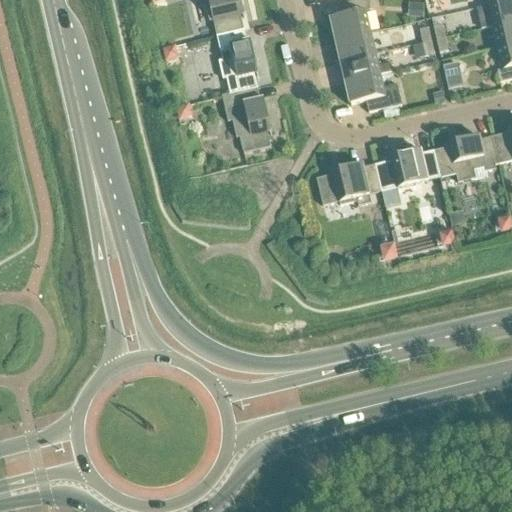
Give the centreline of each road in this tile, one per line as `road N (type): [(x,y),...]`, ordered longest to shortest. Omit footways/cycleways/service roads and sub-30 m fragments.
road 1 (primary): [(419,345),(261,367),(225,360),(188,338),(156,297),(89,121)]
road 2 (residential): [(285,0),(314,119),(338,139),(355,142),(511,104)]
road 3 (primary): [(211,511),(269,448),(472,382)]
road 4 (tertiary): [(73,89),(115,329),(114,368)]
road 5 (primary): [(229,437),(472,382)]
road 6 (tertiary): [(157,358),(89,121)]
road 7 (primary): [(419,345),(389,360),(220,398)]
road 8 (primary): [(91,478),(117,502),(177,507),(204,491),(229,437)]
